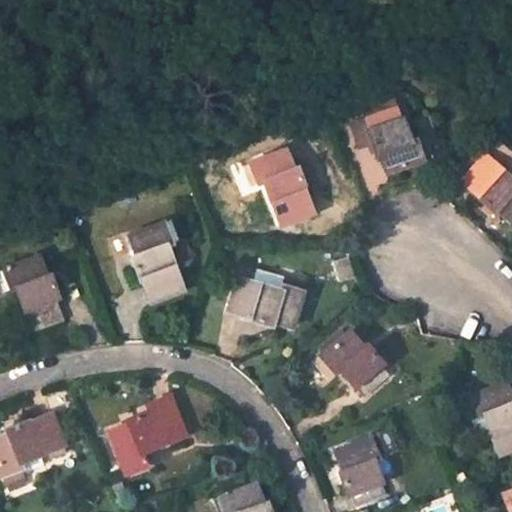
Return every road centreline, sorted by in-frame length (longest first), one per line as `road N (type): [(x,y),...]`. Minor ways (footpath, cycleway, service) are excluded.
road 1 (residential): [(306,511),(261,419),(236,392),(184,367),(113,362),(0,390)]
road 2 (residential): [(511,319),(401,240)]
